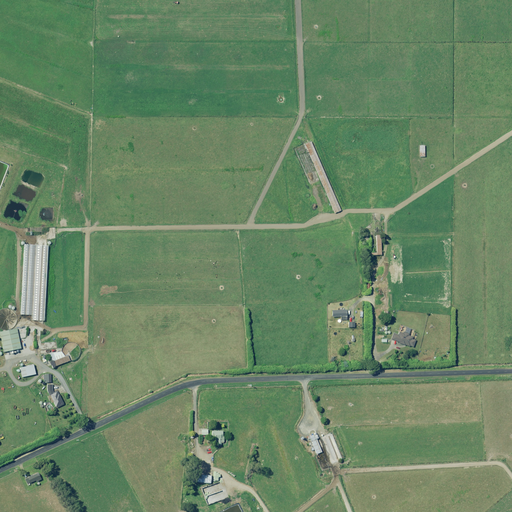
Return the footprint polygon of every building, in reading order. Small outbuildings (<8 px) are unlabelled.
[(311,141),(304,144),(334,214),(341,211),(311,141)] [(381,255),(380,235),(376,235),(377,253),(370,253),(370,256),(381,255)] [(32,321),(45,321),(48,246),(24,244),(20,315),(32,315),(32,321)] [(347,320),(347,310),(332,310),(332,317),(341,317),(341,320),(347,320)] [(409,335),(409,333),(410,329),(407,327),(405,332),(404,331),(403,333),(400,332),(398,335),(394,334),(391,339),(399,342),(399,343),(409,347),(410,346),(413,347),(416,341),(412,339),(413,337),(409,335)] [(21,349),(17,329),(0,332),(4,352),(21,349)] [(65,357),(62,352),(50,353),(53,361),(50,362),(53,369),(55,368),(55,367),(70,361),(68,356),(65,357)] [(36,374),(34,365),(20,368),(22,377),(36,374)] [(53,393),(52,385),(47,385),(48,392),(50,396),(48,397),(49,400),(52,398),(56,408),(64,404),(57,391),(53,393)] [(223,431),(212,431),(212,436),(214,436),(214,441),(218,441),(218,445),(221,446),(221,443),(224,443),(224,436),(223,436),(223,431)] [(317,440),(319,439),(317,435),(315,436),(315,435),(309,437),(317,455),(322,452),(317,440)] [(41,479),(38,473),(25,480),(28,486),(30,485),(30,484),(36,480),(36,482),(41,479)] [(212,476),(193,475),(193,482),(211,483),(212,476)]
